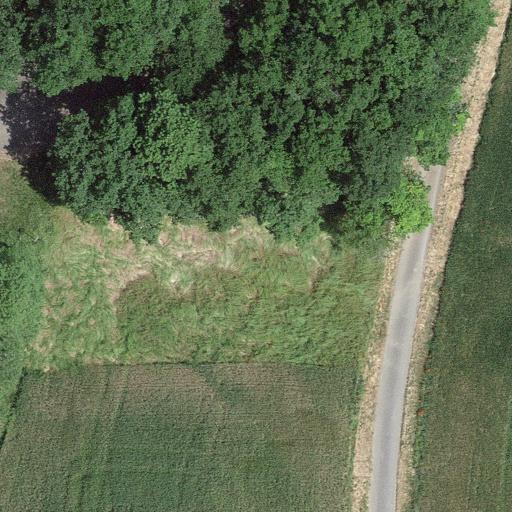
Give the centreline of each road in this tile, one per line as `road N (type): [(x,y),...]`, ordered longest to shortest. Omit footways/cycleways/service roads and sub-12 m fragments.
road 1 (unclassified): [(473,0),(423,199),(387,511)]
road 2 (track): [(281,0),(103,97),(0,123)]
